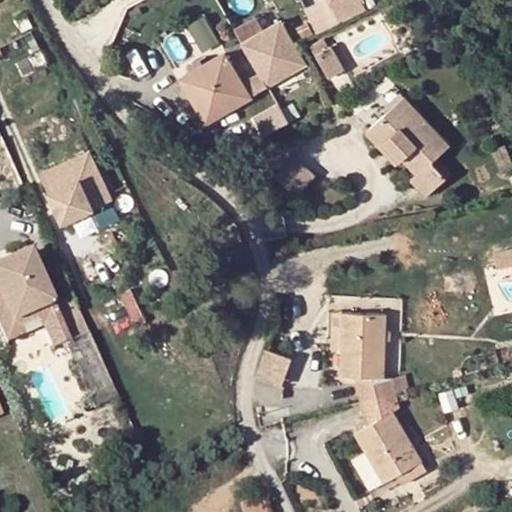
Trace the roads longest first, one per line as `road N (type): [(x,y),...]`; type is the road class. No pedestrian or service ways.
road 1 (residential): [(43,0),(70,56),(152,143),(235,201),(264,281),(242,395),(291,511)]
road 2 (unknown): [(0,106),(54,240),(64,252),(106,257)]
